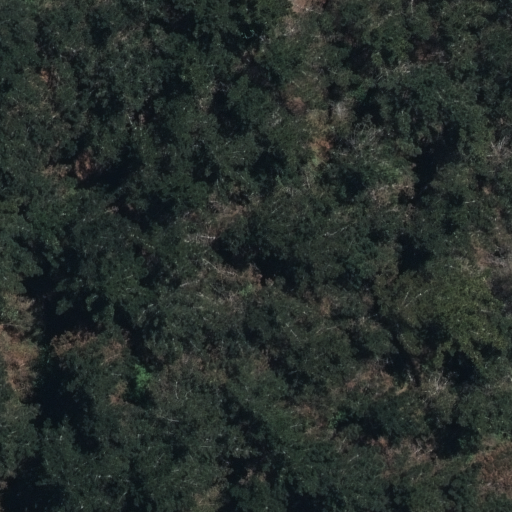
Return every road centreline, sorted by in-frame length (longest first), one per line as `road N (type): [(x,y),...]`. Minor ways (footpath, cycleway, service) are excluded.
road 1 (track): [(231,0),(235,137),(202,511)]
road 2 (track): [(314,511),(487,119),(511,104)]
